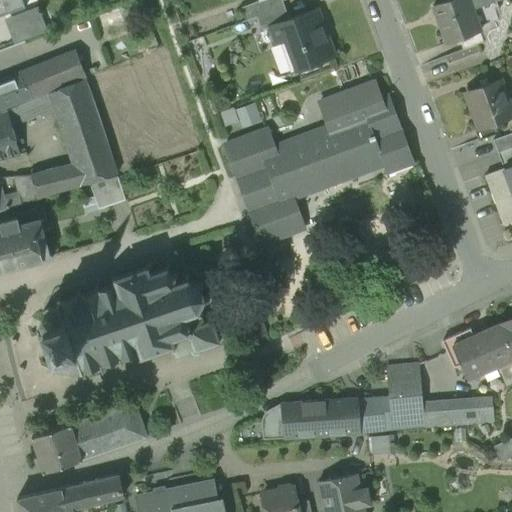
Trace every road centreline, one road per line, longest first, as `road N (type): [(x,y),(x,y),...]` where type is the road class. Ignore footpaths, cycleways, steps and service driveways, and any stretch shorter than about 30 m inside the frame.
road 1 (residential): [(483,287),(376,0)]
road 2 (residential): [(211,426),(483,287)]
road 3 (residential): [(0,492),(211,426)]
road 4 (residential): [(364,461),(243,471),(211,426)]
